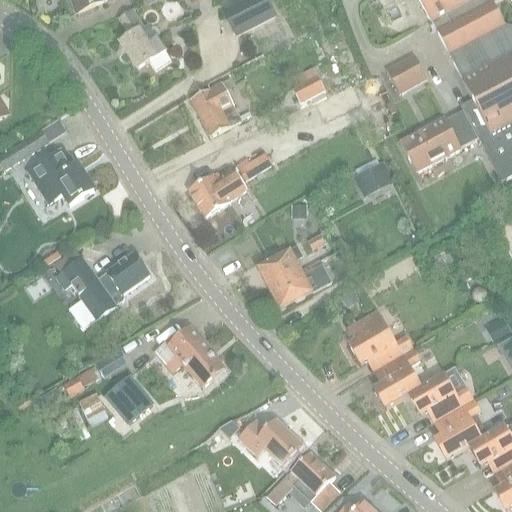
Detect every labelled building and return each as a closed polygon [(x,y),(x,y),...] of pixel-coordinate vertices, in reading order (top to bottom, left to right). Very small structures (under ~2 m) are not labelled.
[(73,0),(79,14),(107,2),(106,0),(73,0)] [(253,0),(225,14),(237,38),(275,19),(265,0),(253,0)] [(464,113),(479,141),(502,185),(511,179),(511,28),(504,26),(493,6),(503,1),(502,0),(417,0),(431,24),(463,82),(462,82),(473,103),(461,109),(463,114),(464,113)] [(132,13),(119,21),(126,32),(131,39),(121,46),(137,71),(149,63),(155,72),(170,62),(164,53),(166,52),(157,38),(155,39),(148,28),(143,30),(139,23),(132,13)] [(387,73),(399,96),(427,82),(415,58),(387,73)] [(316,80),(293,92),(301,106),(323,95),(316,80)] [(222,87),(192,102),(211,139),(241,123),(226,94),(234,89),(230,82),(222,87)] [(461,150),(479,141),(464,113),(463,114),(446,123),(445,121),(400,145),(416,176),(462,152),(461,150)] [(0,158),(0,168),(3,174),(48,145),(40,133),(0,158)] [(62,151),(27,174),(48,207),(60,199),(67,210),(93,194),(77,168),(74,170),(62,151)] [(239,172),(247,184),(272,168),(264,155),(239,172)] [(394,185),(383,164),(353,179),(364,200),(394,185)] [(231,205),(230,203),(246,192),(237,178),(224,186),(217,175),(189,193),(207,221),(231,205)] [(292,220),(306,221),(306,208),(293,208),(292,220)] [(406,239),(406,240),(406,241),(407,242),(407,243),(408,243),(408,244),(409,244),(410,245),(411,245),(412,245),(413,245),(414,245),(414,244),(415,244),(416,243),(416,242),(417,242),(417,241),(417,240),(417,239),(417,238),(417,237),(416,237),(416,236),(416,235),(415,235),(414,235),(414,234),(413,234),(412,234),(411,234),(410,234),(409,234),(409,235),(408,235),(407,236),(407,237),(406,238),(406,239)] [(319,238),(307,245),(312,253),(324,246),(319,238)] [(257,271),(268,291),(300,273),(295,263),(303,260),(297,250),(257,271)] [(124,301),(123,298),(149,280),(134,257),(98,282),(84,262),(58,280),(66,292),(73,287),(97,322),(122,305),(123,304),(124,301)] [(300,273),(268,291),(279,313),(312,296),(312,295),(331,286),(319,263),(300,273)] [(471,292),(470,299),(474,304),(481,305),(486,302),(487,295),(483,290),(477,289),(471,292)] [(358,303),(351,292),(341,298),(347,309),(358,303)] [(383,353),(391,367),(412,354),(404,341),(394,347),(375,314),(348,330),(355,342),(349,346),(361,367),(383,353)] [(503,321),(486,330),(494,344),(510,334),(503,321)] [(168,366),(165,368),(172,377),(183,368),(202,391),(224,372),(189,330),(167,349),(176,360),(168,366)] [(96,366),(105,381),(127,367),(117,352),(96,366)] [(386,412),(409,398),(421,393),(420,391),(409,371),(419,366),(412,354),(391,367),(397,377),(374,390),(386,412)] [(82,389),(101,380),(95,370),(77,379),(77,380),(63,387),(70,399),(84,391),(82,389)] [(421,393),(409,399),(420,418),(443,404),(451,418),(474,405),(465,391),(454,371),(420,391),(421,393)] [(131,378),(105,400),(128,427),(154,406),(131,378)] [(35,400),(42,414),(62,404),(55,390),(35,400)] [(79,405),(91,429),(108,420),(96,396),(79,405)] [(457,428),(434,441),(446,462),(469,450),(482,443),(481,441),(487,438),(475,418),(480,416),(474,405),(451,418),(457,428)] [(239,442),(258,460),(265,453),(283,471),(303,450),(276,424),(266,434),(256,424),(239,442)] [(504,455),(511,468),(511,466),(511,442),(504,428),(487,438),(481,441),(482,443),(469,450),(481,469),(504,455)] [(311,456),(268,501),(277,509),(295,491),(301,484),(317,500),(311,507),(316,511),(325,511),(340,497),(330,487),(336,481),(311,456)] [(511,466),(511,468),(511,469),(511,482),(494,493),(505,511),(507,511),(511,509),(511,466)]
